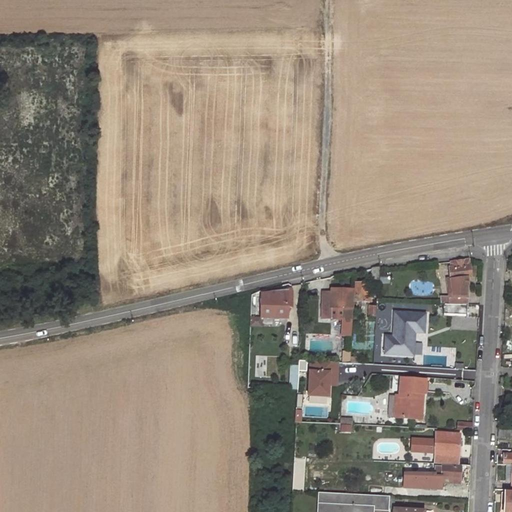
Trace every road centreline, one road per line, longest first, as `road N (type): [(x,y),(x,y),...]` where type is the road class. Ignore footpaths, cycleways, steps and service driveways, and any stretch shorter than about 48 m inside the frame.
road 1 (tertiary): [(0,338),(497,236)]
road 2 (residential): [(481,511),(497,236)]
road 3 (track): [(331,265),(323,236),(326,0)]
